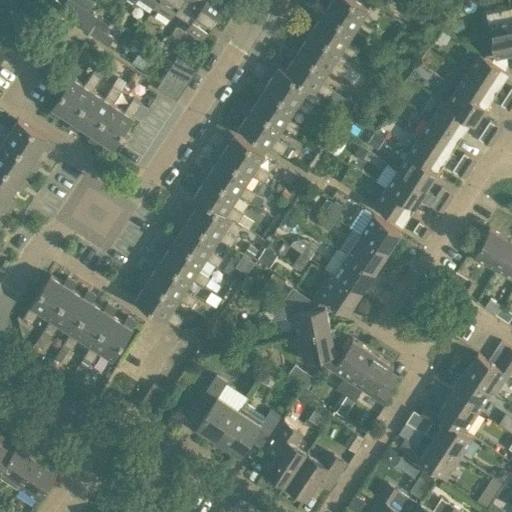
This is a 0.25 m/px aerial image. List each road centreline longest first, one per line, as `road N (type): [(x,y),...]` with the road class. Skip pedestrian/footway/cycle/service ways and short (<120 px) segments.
road 1 (residential): [(420,272),(380,331),(415,352),(419,376),(331,511)]
road 2 (residential): [(261,0),(155,178),(94,212)]
road 3 (residential): [(94,212),(84,154),(6,102),(52,32)]
road 4 (residential): [(144,368),(168,329),(38,246)]
road 5 (residential): [(91,425),(144,437),(259,511)]
road 6 (residential): [(498,164),(420,272)]
